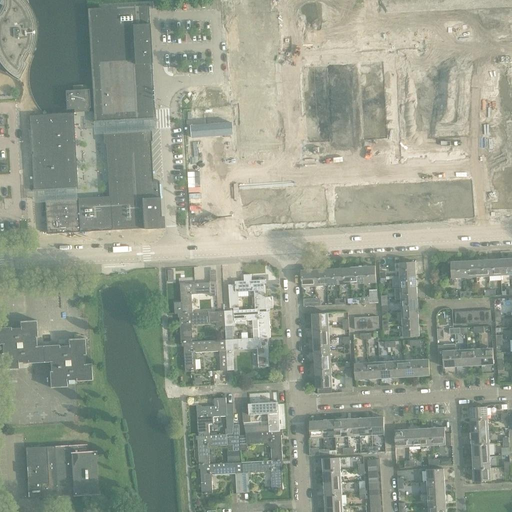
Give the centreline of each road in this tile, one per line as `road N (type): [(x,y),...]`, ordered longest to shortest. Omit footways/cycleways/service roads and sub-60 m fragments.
road 1 (tertiary): [(0,262),(245,248)]
road 2 (tertiary): [(287,245),(511,231)]
road 3 (residential): [(290,54),(511,42)]
road 4 (residential): [(241,178),(296,176),(290,54)]
road 5 (residential): [(296,407),(287,245)]
road 6 (residential): [(241,178),(232,34),(215,34)]
